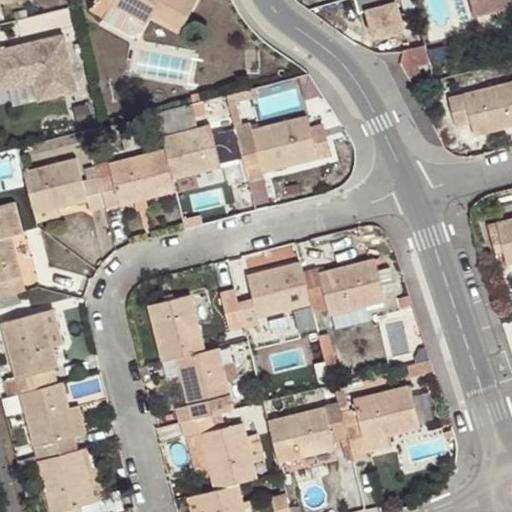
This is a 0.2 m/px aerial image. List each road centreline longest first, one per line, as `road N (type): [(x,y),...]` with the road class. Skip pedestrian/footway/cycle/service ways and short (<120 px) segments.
road 1 (residential): [(405,189),(141,260),(124,274),(107,316),(155,511)]
road 2 (residential): [(405,189),(511,481)]
road 3 (residential): [(266,0),(348,71),(405,189)]
